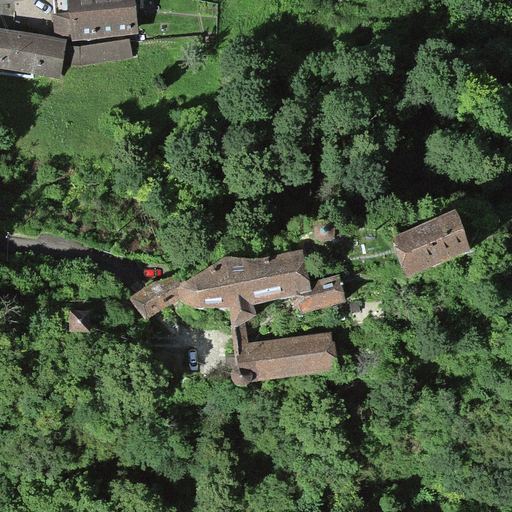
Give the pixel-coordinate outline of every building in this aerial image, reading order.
[(142,34),(138,0),(55,0),(60,42),(142,34)] [(73,48),(0,36),(0,71),(68,82),(73,48)] [(449,203),(387,229),(403,268),(466,243),(449,203)] [(245,291),(304,278),(297,247),(190,271),(181,277),(178,289),(180,296),(194,305),(225,300),(229,317),(250,312),(245,291)] [(296,307),(343,296),(337,275),(291,286),(296,307)] [(166,279),(133,300),(145,320),(178,299),(166,279)] [(91,310),(70,310),(69,331),(90,331),(91,310)] [(334,359),(331,329),(231,341),(235,371),(334,359)]
